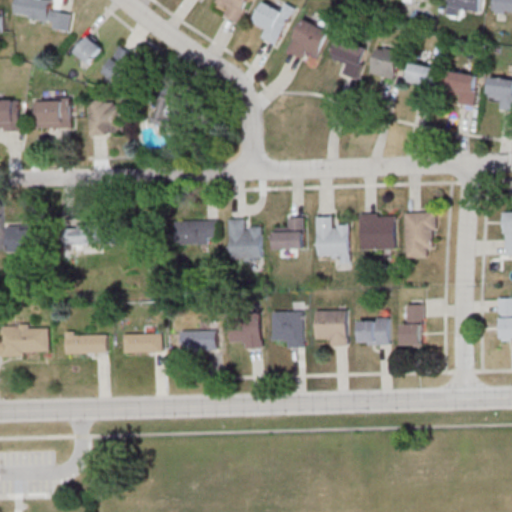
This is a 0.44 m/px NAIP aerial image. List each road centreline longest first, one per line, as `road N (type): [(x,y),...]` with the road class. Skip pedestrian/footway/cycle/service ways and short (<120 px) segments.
road 1 (residential): [(511,162),(0,180)]
road 2 (tertiary): [(0,413),(511,398)]
road 3 (residential): [(463,400),(468,164)]
road 4 (residential): [(253,172),(251,116),(235,81),(123,0)]
